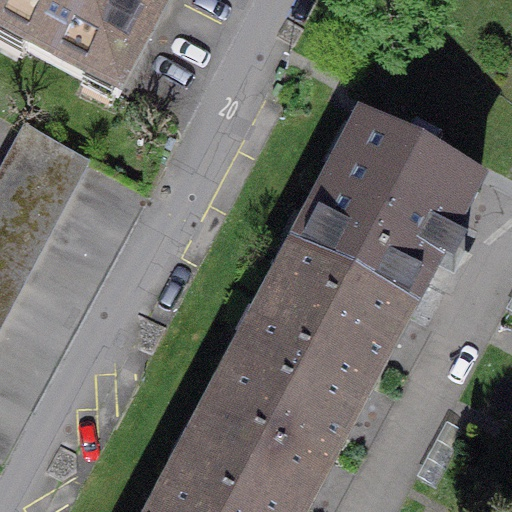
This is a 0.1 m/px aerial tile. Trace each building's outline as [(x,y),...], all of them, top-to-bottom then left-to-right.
[(0,0),(0,30),(16,0),(0,0)] [(172,0),(16,0),(0,30),(0,38),(118,102),(172,0)] [(82,163),(26,133),(11,161),(68,191),(82,163)] [(294,255),(413,318),(475,201),(357,138),(294,255)] [(68,191),(11,161),(0,181),(0,188),(54,217),(68,191)] [(54,217),(0,188),(0,221),(40,243),(54,217)] [(40,243),(0,221),(0,256),(25,270),(40,243)] [(362,413),(413,318),(294,255),(243,351),(362,413)] [(0,317),(25,270),(0,256),(0,317)] [(309,511),(362,413),(243,351),(191,449),(309,511)] [(309,511),(191,449),(157,511),(309,511)]
